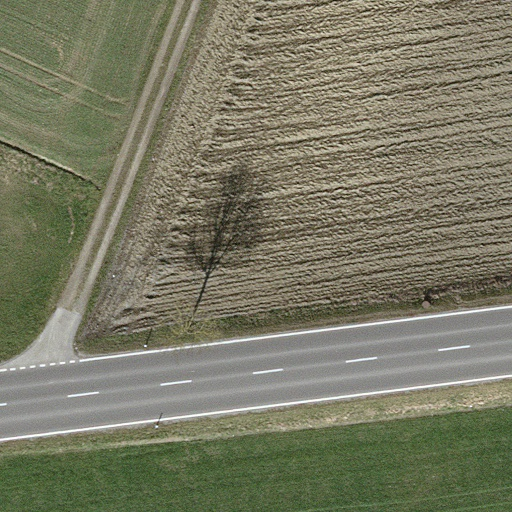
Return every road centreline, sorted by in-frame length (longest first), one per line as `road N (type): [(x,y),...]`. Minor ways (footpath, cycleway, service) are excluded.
road 1 (secondary): [(511,347),(0,411)]
road 2 (track): [(189,0),(36,406)]
